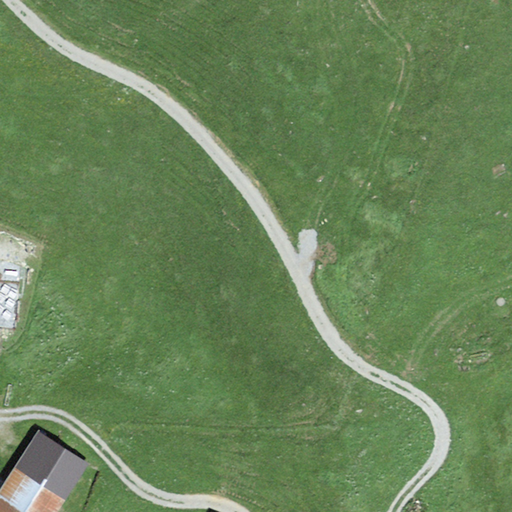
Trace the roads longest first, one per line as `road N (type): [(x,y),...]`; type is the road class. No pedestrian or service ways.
road 1 (track): [(11,0),(71,55),(176,108),(277,229),(318,321)]
road 2 (track): [(359,365),(435,410),(444,430),(439,454),(395,511)]
road 3 (track): [(69,419),(143,489),(239,511)]
